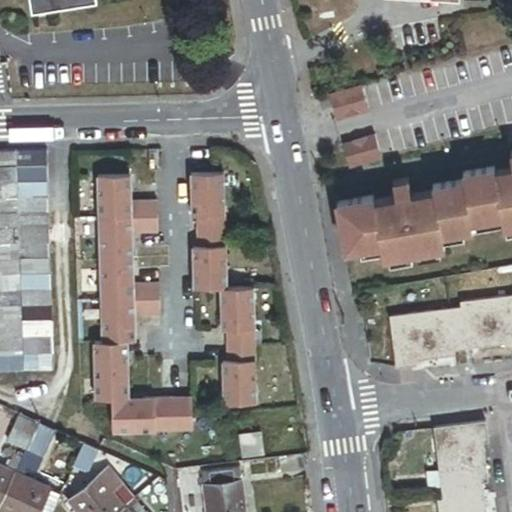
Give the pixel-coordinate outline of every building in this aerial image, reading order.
[(97,5),(95,0),(30,0),(33,16),(97,5)] [(365,80),(335,89),(342,114),(372,105),(365,80)] [(385,155),(379,134),(347,142),(353,164),(385,155)] [(14,171),(44,169),(44,154),(13,156),(14,171)] [(0,171),(14,171),(13,156),(0,156),(0,171)] [(511,174),(500,177),(498,170),(498,166),(466,171),(467,178),(436,184),(436,188),(437,195),(429,196),(429,198),(387,206),(386,204),(378,205),(377,198),(376,195),(339,201),(348,250),(383,244),(385,256),(446,246),(445,236),(477,230),(475,220),(506,214),(508,224),(511,223),(511,174)] [(511,167),(498,170),(500,177),(511,174),(511,167)] [(15,188),(45,186),(44,169),(14,171),(15,188)] [(0,188),(15,188),(14,171),(0,171),(0,188)] [(396,178),(399,194),(407,193),(404,177),(396,178)] [(138,180),(95,182),(101,350),(93,351),(95,409),(112,408),(113,442),(193,439),(192,406),(157,407),(157,412),(143,412),(143,407),(141,378),(137,378),(136,351),(140,351),(140,350),(144,350),(143,337),(149,337),(148,323),(175,322),(173,290),(147,291),(147,277),(141,277),(141,265),(141,253),(146,252),(145,238),(172,237),(170,206),(144,207),(143,193),(138,193),(138,180)] [(235,297),(237,181),(205,180),(204,210),(209,210),(209,223),(204,223),(203,254),(208,254),(208,267),(203,267),(203,296),(229,297),(229,326),(234,327),(234,339),(229,339),(228,370),(233,371),(233,383),(228,383),(227,413),(260,413),(262,297),(235,297)] [(16,204),(46,202),(45,186),(15,188),(16,204)] [(0,204),(16,204),(15,188),(0,188),(0,204)] [(399,194),(377,198),(378,205),(386,204),(387,206),(429,198),(429,196),(437,195),(436,188),(407,193),(399,194)] [(17,219),(47,218),(46,202),(16,204),(17,219)] [(0,220),(17,219),(16,204),(0,204),(0,220)] [(18,236),(48,234),(47,218),(17,219),(18,236)] [(0,236),(18,236),(17,219),(0,220),(0,236)] [(19,251),(49,249),(48,234),(18,236),(19,251)] [(0,251),(19,251),(18,236),(0,236),(0,251)] [(20,266),(50,264),(49,249),(19,251),(20,266)] [(0,266),(20,266),(19,251),(0,251),(0,266)] [(20,283),(51,282),(50,264),(20,266),(20,283)] [(0,284),(20,283),(20,266),(0,266),(0,284)] [(21,299),(52,298),(51,282),(20,283),(21,299)] [(0,300),(21,299),(20,283),(0,284),(0,300)] [(461,307),(389,316),(396,369),(415,366),(414,361),(429,359),(455,355),(454,351),(494,345),(505,344),(506,349),(511,348),(511,295),(460,302),(461,307)] [(22,315),(52,314),(52,298),(21,299),(22,315)] [(0,316),(22,315),(21,299),(0,300),(0,316)] [(23,331),(53,329),(52,314),(22,315),(23,331)] [(0,332),(23,331),(22,315),(0,316),(0,332)] [(24,347),(54,346),(53,329),(23,331),(24,347)] [(0,332),(0,348),(24,347),(23,331),(0,332)] [(24,347),(25,363),(55,361),(54,346),(24,347)] [(24,347),(0,348),(0,363),(25,363),(24,347)] [(26,380),(56,379),(55,361),(25,363),(26,380)] [(0,363),(0,381),(26,380),(25,363),(0,363)] [(26,452),(37,427),(18,418),(7,444),(26,452)] [(485,421),(433,428),(442,499),(437,500),(438,511),(485,511),(482,483),(488,482),(485,454),(483,443),(488,442),(485,421)] [(55,435),(37,427),(26,452),(21,464),(0,510),(0,511),(53,511),(60,498),(24,482),(27,474),(36,478),(55,435)] [(263,458),(261,437),(241,440),(243,461),(263,458)] [(83,448),(72,470),(87,477),(97,454),(83,448)] [(305,474),(303,458),(277,461),(279,477),(305,474)] [(0,471),(0,510),(21,464),(13,460),(6,474),(0,471)] [(74,511),(120,511),(135,500),(109,470),(69,505),(74,511)] [(204,511),(242,511),(238,470),(200,475),(204,511)] [(144,511),(135,500),(120,511),(144,511)]
